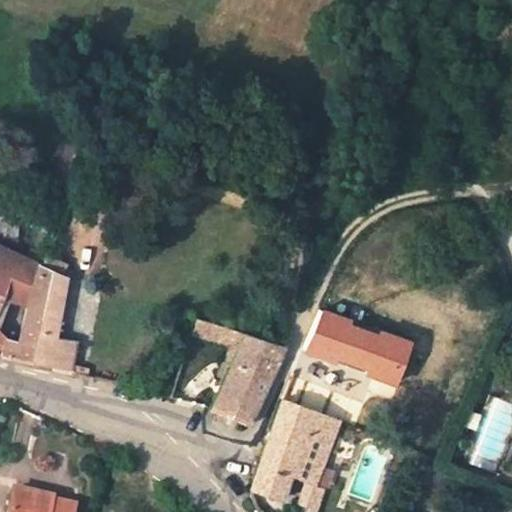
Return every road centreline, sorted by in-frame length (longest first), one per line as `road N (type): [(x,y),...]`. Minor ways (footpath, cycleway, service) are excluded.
road 1 (track): [(488,203),(467,186),(377,203),(354,228),(221,511)]
road 2 (residential): [(216,511),(83,403),(0,383)]
